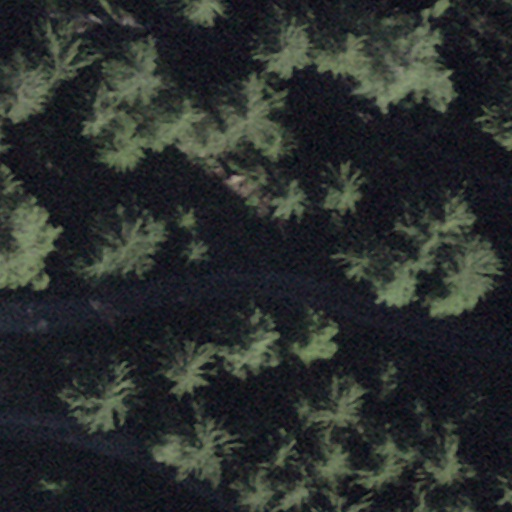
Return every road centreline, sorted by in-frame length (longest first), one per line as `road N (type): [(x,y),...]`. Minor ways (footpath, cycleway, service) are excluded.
road 1 (track): [(511,198),(403,162),(281,68),(0,34)]
road 2 (track): [(0,307),(80,308),(233,284),(319,289),(511,344)]
road 3 (track): [(260,511),(167,453),(79,426),(0,422)]
